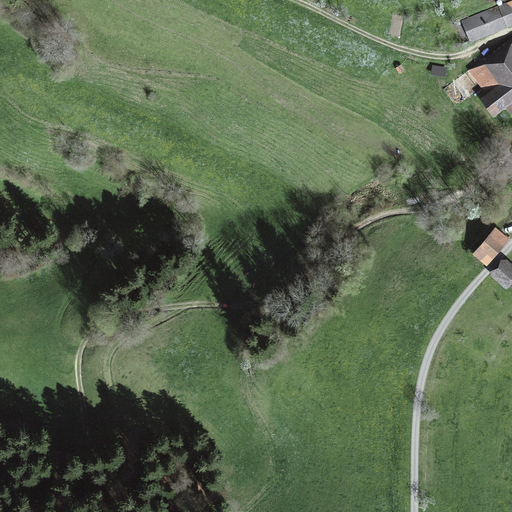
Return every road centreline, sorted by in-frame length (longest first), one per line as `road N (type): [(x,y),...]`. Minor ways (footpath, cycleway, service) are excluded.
road 1 (track): [(0,459),(69,452),(81,443),(78,360),(101,324),(271,296),(356,227),(449,200),(511,150)]
road 2 (unclassified): [(511,244),(456,306),(428,356),(416,424),(415,511)]
road 3 (track): [(511,32),(463,54),(429,55),(295,0)]
